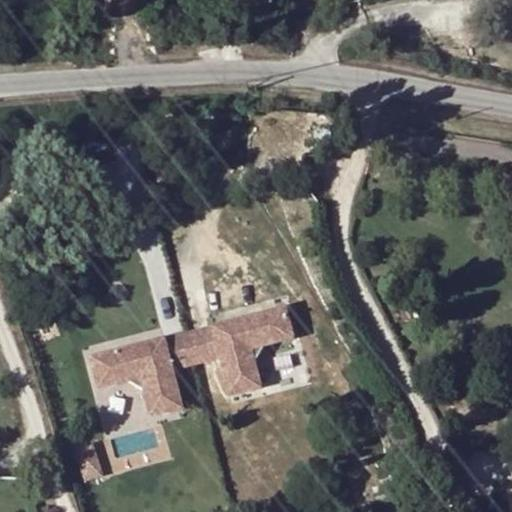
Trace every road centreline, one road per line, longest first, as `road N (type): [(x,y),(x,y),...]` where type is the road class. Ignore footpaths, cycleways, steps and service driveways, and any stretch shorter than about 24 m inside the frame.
road 1 (tertiary): [(511,104),(290,71),(0,85)]
road 2 (unknown): [(290,71),(335,31),(377,15),(441,14),(511,33)]
road 3 (residential): [(0,308),(62,511)]
